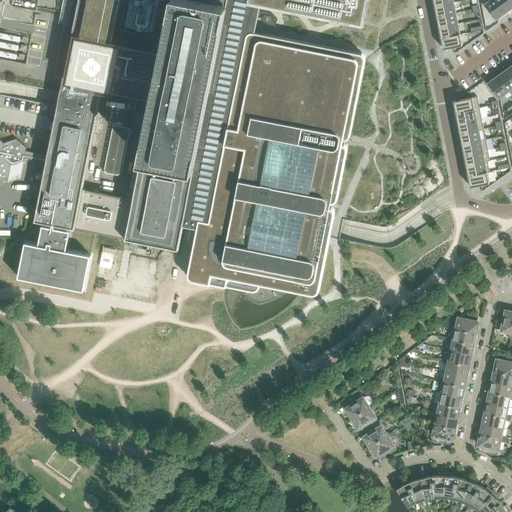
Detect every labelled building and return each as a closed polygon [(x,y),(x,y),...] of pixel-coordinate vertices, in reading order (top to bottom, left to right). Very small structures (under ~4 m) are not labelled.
[(69,0),(65,24),(54,77),(64,79),(48,155),(26,151),(27,148),(16,139),(4,143),(0,139),(0,181),(9,178),(11,165),(24,161),(25,158),(47,162),(35,221),(52,224),(51,227),(43,225),(39,245),(25,242),(18,277),(84,291),(91,255),(67,250),(71,230),(55,227),(55,225),(165,247),(163,259),(133,252),(123,300),(147,304),(155,263),(168,266),(171,248),(179,250),(183,227),(191,229),(183,273),(183,274),(183,275),(183,276),(183,277),(184,278),(185,278),(186,279),(225,287),(243,290),(252,292),(254,292),(255,292),(257,291),(258,289),(259,287),(260,284),(290,290),(301,292),(312,294),(314,294),(316,294),(317,293),(318,291),(319,290),(333,219),(334,219),(335,214),(335,212),(334,211),(333,209),(332,208),(330,207),(331,203),(333,203),(335,203),(336,202),(337,200),(338,198),(339,194),(338,194),(346,155),(347,155),(348,151),(348,149),(347,147),(346,145),(344,144),(343,144),(343,140),(345,140),(347,139),(349,138),(350,137),(351,135),(352,130),(351,130),(365,61),(365,59),(364,57),(363,55),(362,54),(360,53),(255,32),(259,16),(261,16),(261,17),(261,18),(261,19),(261,20),(262,21),(263,21),(265,23),(267,24),(268,24),(271,26),(274,26),(276,26),(276,23),(277,22),(277,21),(277,20),(277,19),(276,18),(275,17),(274,16),(272,15),(271,14),(268,13),(265,12),(263,12),(261,11),(260,11),(261,4),(359,23),(363,0),(69,0)] [(495,0),(489,0),(485,4),(496,20),(505,13),(495,0)] [(511,3),(509,0),(495,0),(505,13),(511,8),(511,3)] [(454,2),(435,6),(437,16),(456,13),(454,2)] [(456,13),(437,16),(439,27),(458,24),(456,13)] [(458,24),(439,27),(441,38),(460,34),(458,24)] [(460,34),(441,38),(443,49),(462,45),(460,34)] [(511,78),(506,70),(497,76),(508,92),(511,89),(511,78)] [(497,76),(488,82),(499,98),(508,92),(497,76)] [(477,96),(454,101),(456,112),(480,107),(477,96)] [(480,107),(456,112),(458,123),(482,118),(480,107)] [(482,118),(458,123),(460,133),(484,129),(482,118)] [(484,129),(460,133),(462,144),(486,139),(484,129)] [(486,139),(462,144),(464,154),(488,150),(486,139)] [(488,150),(464,154),(466,165),(488,161),(490,161),(488,150)] [(488,161),(466,165),(468,176),(487,172),(490,171),(488,161)] [(487,172),(468,176),(471,187),(490,183),(487,172)] [(511,339),(511,337),(511,312),(506,311),(506,312),(500,311),(496,329),(510,332),(508,338),(511,339)] [(476,334),(478,322),(477,322),(478,316),(468,314),(467,320),(459,318),(457,326),(451,325),(450,328),(456,329),(476,334)] [(474,344),(476,334),(456,329),(455,337),(449,335),(448,338),(474,344)] [(471,355),(473,346),(474,344),(448,338),(447,342),(453,343),(452,350),(471,355)] [(469,365),(471,355),(452,350),(450,358),(444,356),(444,360),(469,365)] [(511,356),(499,354),(498,360),(497,360),(495,371),(511,374),(511,356)] [(467,376),(469,367),(469,365),(444,360),(443,363),(449,364),(447,371),(467,376)] [(465,386),(467,376),(447,371),(446,379),(440,377),(439,381),(465,386)] [(511,374),(495,371),(492,381),(511,385),(511,374)] [(462,397),(464,389),(465,386),(439,381),(437,391),(462,397)] [(511,393),(510,393),(511,385),(492,381),(490,392),(511,396),(511,393)] [(460,407),(462,397),(437,391),(434,402),(460,407)] [(507,407),(509,399),(511,399),(511,396),(490,392),(488,402),(507,407)] [(371,406),(370,404),(371,404),(372,401),(369,396),(366,397),(363,398),(360,393),(344,403),(347,408),(346,409),(352,418),(371,406)] [(458,418),(460,410),(460,407),(434,402),(434,405),(440,406),(438,414),(458,418)] [(506,414),(507,407),(488,402),(485,413),(511,418),(511,415),(506,414)] [(378,421),(371,409),(373,408),(371,406),(352,418),(358,428),(359,427),(363,432),(378,421)] [(510,422),(511,418),(485,413),(483,423),(503,428),(504,420),(510,422)] [(455,428),(458,418),(438,414),(436,421),(431,420),(430,423),(455,428)] [(410,422),(410,419),(409,416),(401,421),(404,425),(410,422)] [(390,434),(388,432),(386,433),(378,421),(363,432),(366,436),(365,437),(371,446),(390,434)] [(453,439),(455,431),(455,428),(430,423),(429,426),(435,427),(432,441),(451,445),(452,439),(453,439)] [(501,435),(503,428),(483,423),(481,434),(506,439),(507,436),(501,435)] [(397,450),(389,437),(391,436),(390,434),(371,446),(377,456),(378,455),(381,460),(397,450)] [(497,455),(500,441),(506,443),(506,439),(481,434),(478,445),(480,445),(478,451),(497,455)] [(445,495),(446,473),(438,473),(438,475),(433,476),(435,499),(437,499),(437,495),(445,495)] [(453,500),(458,477),(454,476),(454,474),(446,473),(445,495),(452,496),(452,499),(453,500)] [(435,499),(433,476),(428,476),(428,474),(420,476),(426,497),(433,495),(434,499),(435,499)] [(426,497),(420,476),(412,478),(413,480),(409,482),(418,503),(420,503),(418,499),(426,497)] [(463,499),(471,479),(464,476),(463,478),(458,477),(453,500),(455,500),(456,497),(463,499)] [(470,506),(482,486),(478,484),(479,481),(471,479),(463,499),(470,502),(469,505),(470,506)] [(418,503),(409,482),(404,484),(403,482),(396,486),(408,505),(415,501),(416,504),(418,503)] [(480,508),(494,492),(488,487),(486,489),(482,486),(470,506),(472,507),(473,504),(480,508)] [(490,511),(501,502),(498,499),(500,497),(494,492),(480,508),(483,511),(490,511)] [(509,511),(511,511),(507,504),(504,506),(501,502),(490,511),(509,511)]
